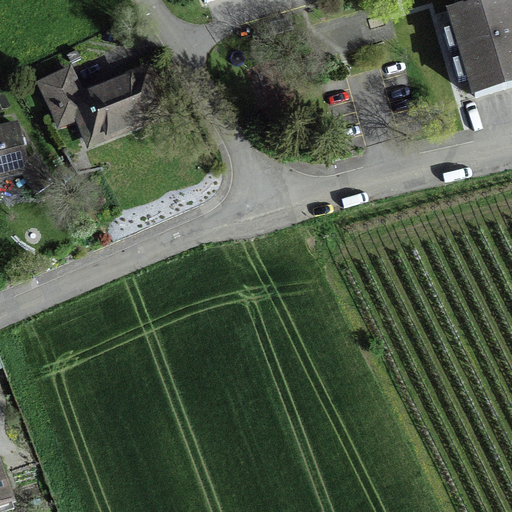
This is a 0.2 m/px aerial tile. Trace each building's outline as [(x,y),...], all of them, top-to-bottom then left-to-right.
[(474,100),(511,88),(511,17),(507,0),(504,0),(470,10),(470,9),(449,15),(474,100)] [(466,0),(470,9),(470,10),(504,0),(466,0)] [(146,73),(80,99),(68,73),(39,87),(58,128),(78,118),(89,146),(163,117),(146,73)] [(0,178),(26,172),(16,129),(0,132),(0,178)] [(0,506),(9,504),(12,511),(0,474),(0,506)]
